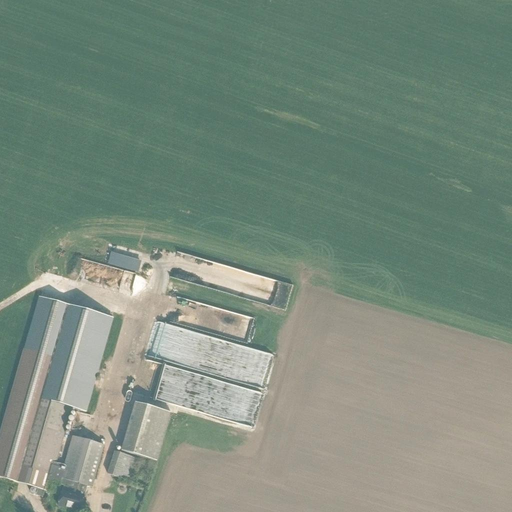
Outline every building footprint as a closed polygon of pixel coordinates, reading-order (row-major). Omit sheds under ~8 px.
[(0,478),(38,489),(36,496),(43,498),(44,492),(47,484),(59,488),(60,485),(64,486),(62,491),(58,506),(77,511),(79,511),(84,497),(79,496),(82,485),(92,488),(104,446),(73,437),(65,467),(55,464),(71,410),(85,413),(112,320),(40,299),(0,438),(0,478)] [(162,322),(154,358),(197,368),(199,361),(204,362),(209,342),(201,341),(204,331),(162,322)] [(264,387),(266,378),(260,377),(259,380),(253,379),(252,384),(264,387)] [(121,452),(156,462),(170,413),(135,404),(121,452)] [(130,482),(131,480),(137,459),(115,452),(107,475),(130,482)]
